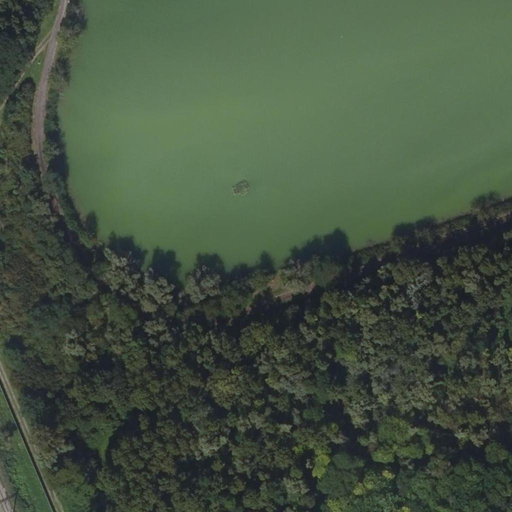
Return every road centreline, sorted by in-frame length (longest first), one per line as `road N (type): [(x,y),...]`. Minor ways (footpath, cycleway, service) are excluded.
road 1 (track): [(64,0),(42,93),(45,176),(85,262),(167,324),(216,323),(511,218)]
road 2 (track): [(63,511),(0,365)]
